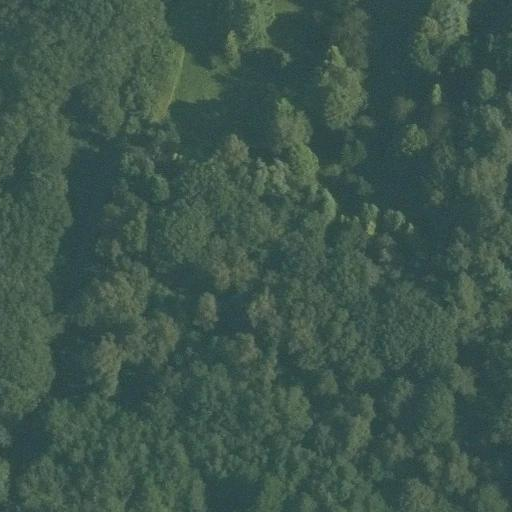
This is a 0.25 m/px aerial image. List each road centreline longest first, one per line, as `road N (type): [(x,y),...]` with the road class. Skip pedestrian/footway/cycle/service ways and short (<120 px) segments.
road 1 (unclassified): [(152,0),(15,511)]
road 2 (track): [(99,200),(511,456)]
